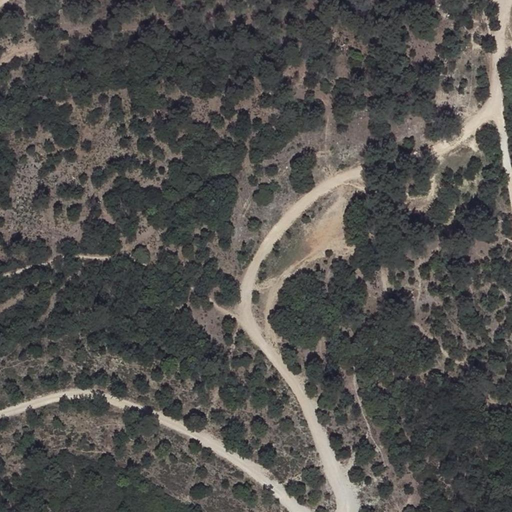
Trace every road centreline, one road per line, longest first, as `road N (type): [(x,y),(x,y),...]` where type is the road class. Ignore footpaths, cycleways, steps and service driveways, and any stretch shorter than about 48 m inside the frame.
road 1 (track): [(343,511),(338,477),(301,400),(246,328),(249,273),(296,206),(339,177),(424,161),(495,105),(490,50),(507,0)]
road 2 (track): [(45,403),(81,394),(152,415),(208,443),(293,511)]
